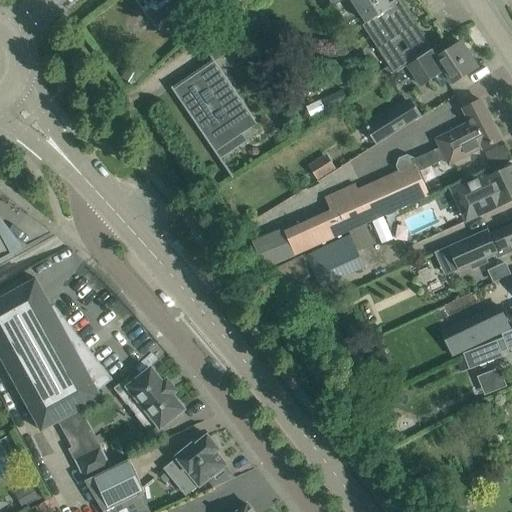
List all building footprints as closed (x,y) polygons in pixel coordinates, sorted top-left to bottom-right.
[(146,0),(139,6),(155,28),(191,0),(146,0)] [(390,6),(389,4),(386,0),(327,0),(332,7),(343,0),(351,0),(365,22),(390,6)] [(413,20),(399,0),(395,0),(389,4),(390,6),(365,22),(361,24),(374,44),(388,67),(377,75),(382,82),(397,73),(407,66),(424,55),(419,47),(427,42),(413,20)] [(203,47),(213,62),(214,61),(215,63),(234,50),(223,33),(203,47)] [(452,83),(453,84),(477,68),(460,43),(444,54),(438,46),(424,55),(407,66),(421,86),(434,77),(441,87),(447,83),(449,86),(452,83)] [(254,131),(207,61),(169,86),(217,156),(254,131)] [(420,117),(409,99),(364,127),(375,144),(420,117)] [(329,212),(284,232),(294,256),(349,232),(367,224),(371,222),(386,215),(429,196),(419,172),(445,161),(448,167),(483,149),(501,140),(481,101),(463,110),(469,122),(434,139),(439,149),(415,159),(407,155),(399,159),(396,166),(398,171),(355,189),(353,184),(322,197),(329,212)] [(486,173),(449,189),(465,223),(511,201),(511,166),(488,177),(486,173)] [(511,245),(511,225),(488,236),(486,231),(448,247),(458,270),(469,265),(471,269),(486,263),(485,259),(495,254),(496,258),(511,252),(509,246),(511,245)] [(0,262),(24,249),(0,229),(0,262)] [(365,268),(350,235),(273,270),(283,291),(315,276),(321,288),(365,268)] [(489,271),(495,282),(509,275),(504,264),(489,271)] [(36,279),(0,299),(0,338),(35,401),(50,428),(58,423),(68,418),(81,410),(102,399),(98,391),(112,380),(103,368),(53,306),(52,308),(36,279)] [(500,306),(465,323),(476,347),(511,330),(500,306)] [(423,337),(436,364),(458,354),(446,327),(423,337)] [(511,330),(501,335),(503,339),(507,350),(511,348),(511,330)] [(503,339),(463,354),(464,357),(468,370),(502,357),(501,353),(507,350),(503,339)] [(167,381),(163,384),(151,369),(134,383),(129,377),(114,389),(127,405),(136,398),(144,408),(135,416),(149,434),(159,426),(160,428),(183,410),(172,395),(176,392),(167,381)] [(177,460),(165,470),(184,493),(198,482),(201,486),(226,466),(216,453),(219,450),(216,447),(218,443),(214,438),(210,439),(207,436),(196,445),(194,443),(175,458),(177,460)] [(84,482),(109,469),(100,449),(74,462),(84,482)] [(85,482),(103,511),(149,511),(142,493),(144,492),(130,460),(85,482)]
